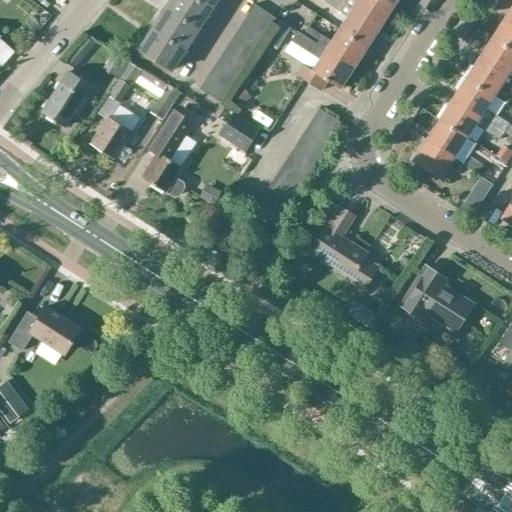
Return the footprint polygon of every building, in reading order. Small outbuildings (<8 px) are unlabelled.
[(202,0),(169,0),(165,6),(200,28),(213,7),(202,0)] [(339,30),(368,48),(381,27),(338,0),(324,0),(324,1),(348,17),(339,30)] [(338,0),(381,27),(394,7),(384,0),(358,0),(338,0)] [(248,15),(269,29),(276,19),(255,5),(248,15)] [(152,27),(186,49),(200,28),(165,6),(152,27)] [(248,15),(242,25),(263,39),(269,29),(248,15)] [(493,37),(511,48),(511,19),(506,16),(493,37)] [(290,27),(280,20),(275,26),(286,34),(290,27)] [(263,39),(242,25),(235,36),(256,49),(263,39)] [(303,35),(355,68),(368,48),(339,30),(332,42),(308,26),(303,35)] [(186,49),(152,27),(138,49),(172,71),(186,49)] [(355,68),(303,35),(302,35),(298,32),(291,43),(299,52),(312,52),(321,58),(313,72),(304,66),(297,77),(322,93),(329,83),(341,90),(355,68)] [(85,36),(65,60),(74,68),(95,43),(85,36)] [(256,49),(235,36),(228,46),(249,60),(256,49)] [(511,48),(493,37),(480,57),(511,78),(511,48)] [(19,43),(14,50),(15,51),(20,55),(25,48),(19,43)] [(249,60),(228,46),(222,56),(243,70),(249,60)] [(99,53),(92,68),(109,76),(117,61),(99,53)] [(222,56),(214,67),(236,81),(243,70),(222,56)] [(467,78),(495,96),(503,84),(511,89),(511,78),(480,57),(467,78)] [(132,84),(141,70),(130,63),(121,77),(132,84)] [(236,81),(214,67),(207,79),(228,92),(236,81)] [(85,97),(92,86),(71,73),(63,84),(62,83),(42,114),(65,128),(73,115),(77,117),(89,99),(85,97)] [(453,99),(503,131),(508,122),(487,108),(495,96),(467,78),(453,99)] [(131,86),(120,79),(109,96),(120,103),(131,86)] [(221,104),(228,92),(207,79),(200,89),(199,90),(221,104)] [(177,95),(166,88),(162,95),(173,102),(177,95)] [(240,104),(250,97),(244,88),(233,95),(240,104)] [(503,131),(453,99),(440,119),(468,137),(476,125),(498,138),(503,131)] [(109,118),(92,145),(113,159),(122,144),(124,145),(132,133),(131,132),(140,117),(120,105),(111,119),(109,118)] [(312,120),(333,134),(340,124),(319,110),(312,120)] [(218,135),(246,152),(261,128),(234,111),(218,135)] [(156,155),(142,178),(165,192),(166,191),(175,196),(179,196),(184,188),(183,183),(174,178),(181,167),(169,159),(191,123),(174,112),(149,151),(156,155)] [(427,140),(455,158),(468,137),(440,119),(427,140)] [(312,120),(305,131),(327,144),(333,134),(312,120)] [(511,124),(508,122),(503,131),(511,136),(511,124)] [(305,131),(299,141),(320,155),(327,144),(305,131)] [(457,171),(462,163),(455,158),(427,140),(413,161),(441,179),(449,167),(457,171)] [(320,155),(299,141),(292,152),(313,166),(320,155)] [(292,152),(285,163),(307,176),(313,166),(292,152)] [(482,164),(467,155),(462,163),(477,172),(482,164)] [(307,176),(285,163),(278,173),(300,187),(307,176)] [(300,187),(278,173),(271,185),(293,198),(300,187)] [(480,176),(473,188),(484,195),(491,184),(480,176)] [(204,199),(214,204),(221,191),(210,185),(204,199)] [(271,185),(266,193),(287,206),(293,198),(271,185)] [(266,193),(260,202),(282,216),(287,206),(266,193)] [(511,200),(510,203),(502,217),(511,223),(511,200)] [(260,202),(254,211),(277,224),(282,216),(260,202)] [(322,230),(309,251),(348,277),(347,279),(364,290),(380,266),(366,257),(368,255),(343,239),(354,222),(353,221),(356,216),(340,205),(338,208),(332,204),(318,227),(322,230)] [(408,238),(399,242),(405,255),(414,251),(408,238)] [(418,277),(400,304),(416,315),(421,308),(457,331),(475,303),(446,284),(449,279),(426,264),(418,277)] [(34,334),(66,353),(82,328),(47,307),(40,318),(29,311),(10,342),(24,350),(34,334)] [(360,313),(356,320),(368,328),(373,321),(360,313)] [(511,322),(499,342),(511,350),(503,362),(511,367),(511,322)] [(458,379),(466,365),(449,354),(441,368),(458,379)] [(6,381),(0,385),(0,410),(9,423),(28,409),(6,381)] [(0,435),(8,430),(0,418),(0,435)]
